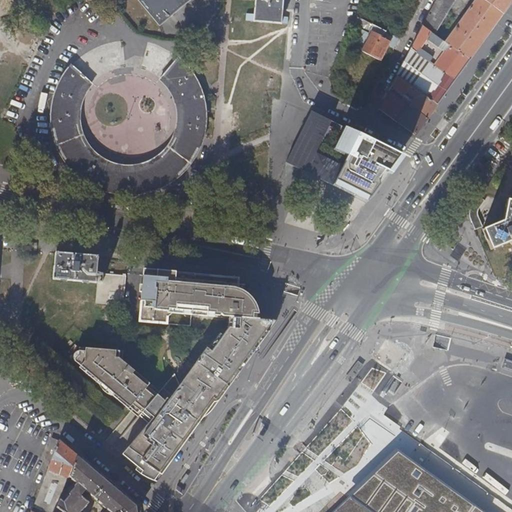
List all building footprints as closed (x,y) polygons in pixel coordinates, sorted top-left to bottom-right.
[(138,0),(160,26),(190,0),(138,0)] [(246,16),(246,23),(287,27),(288,20),(281,19),(283,0),(255,0),(254,17),(246,16)] [(435,0),(422,26),(431,33),(432,33),(452,0),(435,0)] [(470,60),(503,14),(483,0),(475,0),(445,43),(449,46),(470,60)] [(511,0),(483,0),(503,14),(511,1),(511,0)] [(356,17),(353,25),(368,33),(372,25),(356,17)] [(372,25),(368,33),(371,34),(372,32),(390,41),(389,42),(395,45),(399,39),(386,32),(372,25)] [(431,33),(422,26),(411,48),(416,52),(431,33)] [(371,34),(362,52),(380,61),(389,42),(390,41),(372,32),(371,34)] [(432,33),(431,33),(416,52),(434,65),(449,46),(445,43),(432,33)] [(449,46),(434,65),(455,80),(470,60),(449,46)] [(416,52),(411,48),(397,76),(437,105),(445,94),(442,92),(446,86),(449,88),(455,80),(434,65),(416,52)] [(124,194),(133,194),(134,194),(145,192),(156,189),(168,184),(176,178),(184,170),(188,166),(195,157),(198,151),(200,145),(204,133),(205,126),(205,120),(205,108),(203,100),(202,93),(197,83),(191,72),(184,64),(177,58),(160,79),(164,82),(168,87),(172,92),(175,98),(178,108),(179,115),(179,120),(178,127),(176,132),(174,138),(170,145),(166,151),(161,155),(156,159),(151,162),(141,166),(135,167),(130,167),(125,167),(119,166),(114,165),(109,163),(104,161),(99,157),(94,153),(89,148),(84,139),(81,131),(79,121),(79,112),(81,103),(85,93),(91,85),(92,83),(73,65),(68,71),(61,81),(56,92),(54,98),(53,104),(52,117),(53,128),(55,138),(57,144),(61,153),(68,165),(72,170),(77,174),(86,181),(95,187),(105,190),(114,193),(124,194)] [(437,105),(397,76),(393,84),(392,85),(408,98),(405,103),(409,106),(427,119),(437,105)] [(405,103),(389,91),(384,100),(380,110),(398,123),(415,135),(427,119),(409,106),(405,103)] [(310,139),(321,116),(313,112),(311,111),(286,163),(298,169),(325,182),(339,189),(366,203),(369,199),(318,171),(330,147),(310,139)] [(400,155),(321,116),(310,139),(330,147),(318,171),(369,199),(400,155)] [(484,230),(483,232),(491,250),(510,243),(511,245),(511,202),(508,202),(506,204),(503,221),(498,225),(484,230)] [(56,253),(54,280),(96,283),(98,257),(56,253)] [(240,277),(183,272),(144,269),(139,322),(188,326),(189,313),(230,317),(244,318),(259,319),(259,314),(258,310),(257,306),(255,302),(252,298),(247,294),(239,289),(240,277)] [(98,277),(96,304),(109,305),(124,306),(126,276),(99,274),(99,277),(98,277)] [(244,318),(230,317),(229,327),(211,351),(207,348),(196,363),(229,387),(233,381),(230,379),(234,372),(237,375),(258,345),(276,321),(259,319),(244,318)] [(386,340),(374,359),(391,370),(403,352),(386,340)] [(135,405),(142,412),(155,396),(157,393),(148,385),(150,382),(126,361),(122,359),(122,351),(82,348),(82,357),(78,362),(84,367),(82,369),(106,389),(110,384),(116,389),(113,392),(117,395),(115,397),(131,410),(135,405)] [(139,415),(148,423),(139,433),(151,442),(150,444),(170,459),(171,459),(172,459),(173,458),(187,440),(187,439),(187,438),(186,437),(190,431),(193,434),(193,433),(192,432),(195,428),(196,429),(197,428),(194,426),(198,420),(204,417),(206,415),(210,412),(212,410),(229,387),(196,363),(180,385),(172,375),(160,390),(157,393),(155,396),(142,412),(139,415)] [(358,364),(345,381),(351,385),(364,367),(358,364)] [(148,385),(157,393),(160,390),(150,382),(148,385)] [(106,389),(115,397),(117,395),(113,392),(116,389),(110,384),(106,389)] [(139,415),(142,412),(135,405),(131,410),(138,416),(139,415)] [(170,459),(150,444),(151,442),(139,433),(122,454),(134,464),(144,451),(148,454),(149,453),(151,455),(150,457),(152,458),(153,457),(154,457),(154,458),(155,458),(155,459),(155,460),(156,460),(160,464),(158,466),(159,467),(160,469),(160,470),(160,471),(160,472),(159,474),(170,459)] [(51,438),(47,450),(53,453),(57,440),(51,438)] [(78,457),(58,440),(33,507),(43,511),(54,511),(57,508),(61,499),(69,478),(78,457)] [(485,511),(398,449),(395,452),(332,511),(485,511)] [(144,451),(134,464),(150,478),(152,474),(154,475),(157,475),(158,474),(159,474),(160,472),(160,471),(160,470),(160,469),(159,467),(158,466),(160,464),(156,460),(155,460),(155,459),(155,458),(154,458),(154,457),(153,457),(152,458),(150,457),(151,455),(149,453),(148,454),(144,451)] [(135,511),(136,506),(78,457),(69,478),(77,484),(75,487),(75,488),(64,501),(61,499),(57,508),(62,511),(80,511),(88,502),(81,496),(85,491),(110,511),(135,511)]
